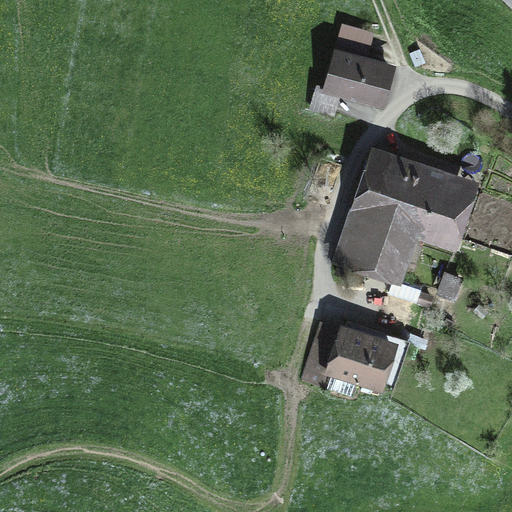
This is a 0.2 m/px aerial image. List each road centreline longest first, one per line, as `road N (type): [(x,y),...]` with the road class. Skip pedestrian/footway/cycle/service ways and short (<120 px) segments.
road 1 (track): [(0,472),(63,449),(112,451),(222,504),(270,501),(283,477),(293,375),(324,264)]
road 2 (unclassified): [(511,113),(450,85),(403,100),(361,148),(324,264)]
